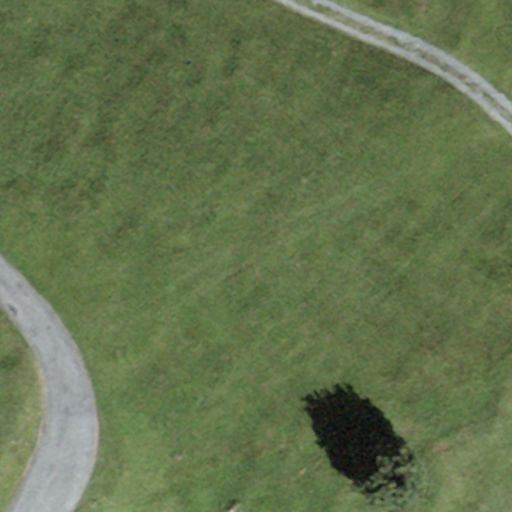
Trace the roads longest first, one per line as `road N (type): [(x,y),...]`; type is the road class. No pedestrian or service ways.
road 1 (unclassified): [(43,511),(60,477),(69,369),(0,283)]
road 2 (track): [(511,110),(489,84),(310,0)]
